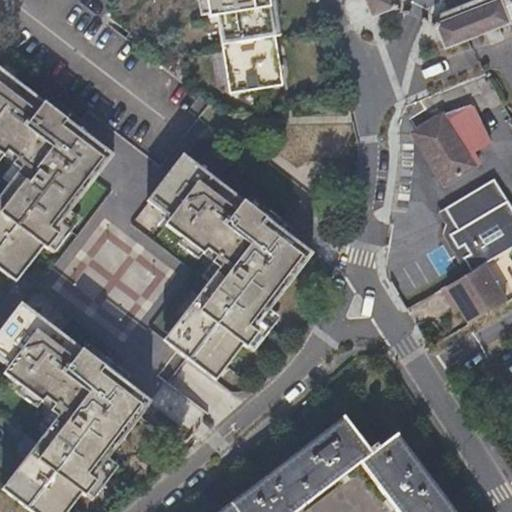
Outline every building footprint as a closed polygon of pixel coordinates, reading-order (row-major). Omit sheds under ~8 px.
[(204,0),(207,19),(215,17),(227,89),(280,80),(266,0),(204,0)] [(363,0),(370,16),(388,8),(392,7),(388,0),(363,0)] [(505,22),(511,19),(511,2),(500,7),(498,2),(435,25),(436,29),(444,48),(482,33),(487,45),(499,40),(495,29),(506,24),(505,22)] [(112,156),(13,80),(10,84),(0,76),(0,154),(3,157),(6,152),(16,159),(11,165),(18,171),(0,193),(0,272),(14,284),(42,248),(45,251),(57,236),(53,233),(112,156)] [(445,185),(473,166),(466,156),(487,143),(474,120),(470,106),(440,117),(434,120),(435,122),(418,134),(424,143),(419,147),(445,185)] [(190,316),(167,346),(214,382),(241,346),(245,349),(257,335),(252,331),(311,255),(212,179),(209,182),(178,159),(146,202),(169,219),(164,226),(202,255),(206,251),(215,258),(211,264),(218,269),(185,312),(190,316)] [(481,265),(511,247),(511,210),(493,179),(435,215),(448,235),(446,237),(454,251),(457,249),(463,258),(458,261),(466,276),(481,265)] [(466,276),(440,291),(448,304),(453,301),(460,312),(468,325),(505,303),(481,265),(466,276)] [(455,314),(460,312),(453,301),(448,304),(455,314)] [(91,480),(150,403),(50,327),(48,331),(16,308),(0,329),(0,362),(7,368),(2,375),(40,404),(44,399),(54,406),(49,412),(56,418),(23,461),(29,465),(5,495),(27,511),(66,511),(80,495),(83,498),(96,483),(91,480)] [(394,511),(450,511),(394,437),(370,455),(344,419),(221,511),(296,511),(359,464),(394,511)]
